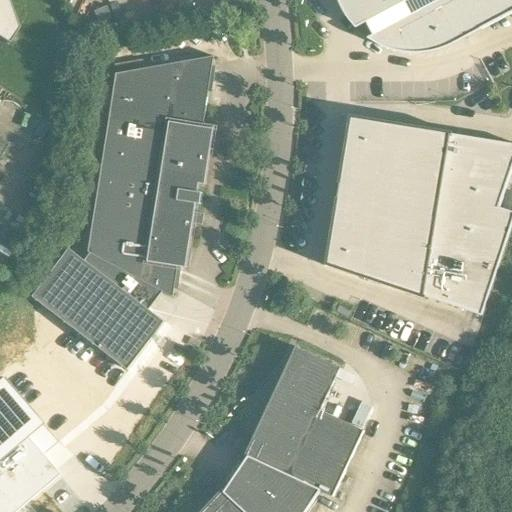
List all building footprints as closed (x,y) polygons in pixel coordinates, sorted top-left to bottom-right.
[(0,0),(0,41),(7,46),(17,31),(6,0),(0,0)] [(374,38),(370,40),(386,49),(403,53),(420,54),(438,51),(454,45),(480,31),(463,0),(339,0),(341,5),(347,17),(356,28),(366,23),(374,38)] [(163,293),(174,299),(179,269),(187,270),(194,225),(203,227),(205,215),(196,214),(197,206),(201,206),(203,195),(199,194),(201,185),(206,187),(215,129),(214,129),(213,130),(204,128),(215,58),(117,75),(89,254),(91,255),(84,262),(69,250),(32,299),(128,371),(164,323),(149,311),(163,293)] [(425,298),(466,312),(482,317),(511,224),(511,213),(500,209),(511,172),(511,145),(452,136),(452,134),(350,117),(326,268),(425,300),(425,298)] [(273,511),(281,505),(321,412),(342,369),(297,348),(245,457),(248,458),(225,493),(223,491),(202,511),(273,511)] [(0,511),(15,511),(59,476),(42,456),(57,444),(2,378),(0,379),(0,511)] [(273,511),(307,511),(321,492),(334,498),(365,433),(321,412),(281,505),(273,511)]
